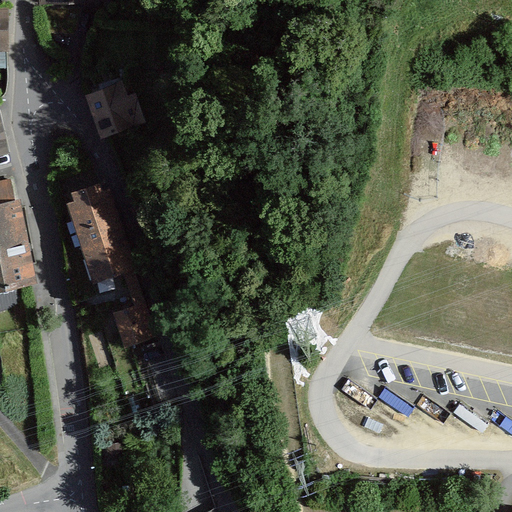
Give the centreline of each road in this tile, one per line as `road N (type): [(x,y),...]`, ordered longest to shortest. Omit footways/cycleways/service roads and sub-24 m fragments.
road 1 (unclassified): [(36,94),(69,109),(115,176),(230,511)]
road 2 (residential): [(36,94),(30,123),(65,302),(80,495)]
